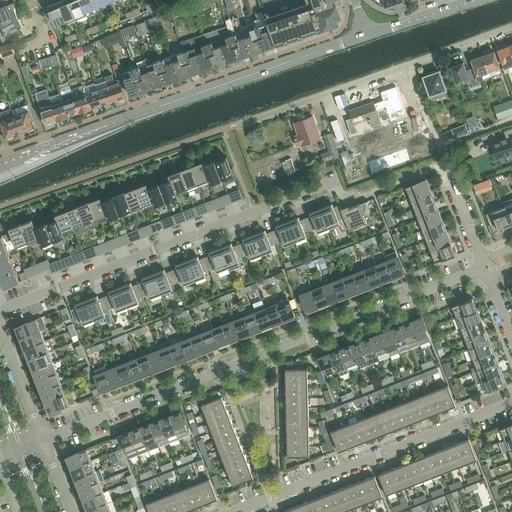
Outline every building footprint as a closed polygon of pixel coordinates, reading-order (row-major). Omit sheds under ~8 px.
[(13,3),(10,4),(8,0),(4,0),(0,2),(0,22),(17,15),(13,3)] [(62,0),(58,2),(66,21),(66,20),(67,24),(77,20),(68,0),(62,0)] [(68,0),(77,20),(87,15),(80,0),(68,0)] [(80,0),(87,15),(87,17),(97,12),(91,0),(80,0)] [(91,0),(97,12),(107,8),(105,4),(103,0),(91,0)] [(196,0),(200,9),(209,6),(206,0),(196,0)] [(311,0),(314,6),(267,22),(275,45),(275,46),(285,42),(284,39),(288,38),(289,41),(299,37),(298,34),(302,33),(303,36),(318,31),(317,28),(321,26),(322,29),(327,27),(328,28),(334,26),(334,25),(339,23),(337,18),(341,17),(341,16),(337,4),(336,3),(335,4),(333,0),(311,0)] [(190,1),(183,4),(185,10),(192,7),(190,1)] [(47,6),(55,25),(66,21),(58,2),(48,6),(47,6)] [(173,8),(168,9),(168,11),(171,19),(176,17),(173,8)] [(157,15),(160,23),(171,19),(168,11),(157,15)] [(21,28),(23,26),(17,15),(0,22),(0,30),(2,35),(0,35),(0,37),(2,42),(23,33),(21,28)] [(262,50),(275,45),(267,22),(265,17),(255,20),(258,26),(255,27),(262,50)] [(148,31),(147,28),(148,28),(145,20),(145,22),(136,25),(139,35),(140,35),(147,32),(148,32),(148,31)] [(251,54),(262,50),(255,27),(253,23),(249,25),(249,27),(242,29),(243,31),(251,54)] [(132,25),(121,29),(123,36),(127,34),(130,33),(136,31),(134,26),(132,25)] [(226,62),(239,58),(228,26),(215,30),(226,62)] [(234,28),(229,30),(239,58),(251,54),(243,31),(236,33),(234,28)] [(120,30),(121,31),(110,35),(112,41),(123,37),(123,36),(121,29),(120,30)] [(215,30),(203,34),(207,44),(215,66),(226,62),(215,30)] [(203,34),(191,38),(197,54),(203,70),(215,66),(207,44),(203,34)] [(191,38),(180,42),(183,52),(191,74),(196,72),(203,70),(197,54),(191,38)] [(0,51),(2,58),(15,52),(11,42),(0,46),(0,51)] [(93,49),(91,43),(82,46),(85,52),(93,49)] [(504,47),(498,50),(505,68),(511,65),(511,52),(509,45),(508,46),(507,45),(504,46),(504,47)] [(74,49),(77,58),(85,55),(82,46),(76,48),(74,49)] [(157,56),(163,54),(161,48),(160,48),(156,49),(155,50),(157,56)] [(484,55),(483,55),(490,76),(497,73),(496,71),(501,69),(494,51),(488,53),(487,53),(485,54),(484,55)] [(191,74),(183,52),(171,56),(179,79),(191,74)] [(471,60),(474,67),(478,80),(479,80),(490,76),(483,55),(481,56),(480,55),(478,56),(477,57),(471,60)] [(167,83),(179,79),(171,56),(164,59),(159,61),(167,83)] [(39,60),(42,70),(51,67),(49,57),(39,60)] [(135,69),(143,91),(155,87),(147,65),(145,59),(136,62),(138,68),(135,69)] [(167,83),(159,61),(147,65),(155,87),(167,83)] [(478,80),(474,67),(466,70),(463,63),(451,67),(456,83),(463,81),(464,84),(469,82),(471,87),(470,88),(471,90),(482,86),(481,84),(479,80),(478,80)] [(128,67),(129,70),(122,72),(123,74),(126,83),(130,95),(143,91),(135,69),(134,65),(128,67)] [(430,95),(432,94),(433,99),(447,95),(445,90),(446,89),(439,71),(438,71),(438,70),(428,73),(428,75),(424,77),(430,95)] [(106,76),(107,80),(106,80),(113,100),(125,96),(119,79),(114,80),(112,74),(106,76)] [(80,76),(69,80),(72,91),(80,112),(91,108),(84,87),(80,76)] [(96,84),(95,83),(102,104),(113,100),(106,80),(96,84)] [(102,104),(95,83),(84,87),(91,108),(102,104)] [(383,100),(375,103),(377,110),(386,107),(388,114),(390,114),(403,109),(404,108),(396,86),(385,90),(381,91),(380,91),(381,92),(381,94),(383,100)] [(47,89),(35,93),(41,109),(46,124),(48,123),(49,124),(51,123),(52,122),(57,120),(52,105),(47,89)] [(72,91),(62,94),(64,101),(63,101),(68,116),(80,112),(72,91)] [(511,113),(511,99),(501,104),(505,116),(511,113)] [(57,120),(68,116),(63,101),(52,105),(57,120)] [(351,117),(346,119),(351,134),(358,132),(355,124),(369,119),(371,127),(382,123),(377,110),(375,103),(374,101),(367,103),(363,104),(349,110),(351,117)] [(494,106),(498,118),(505,116),(501,104),(494,106)] [(20,133),(34,128),(26,105),(12,110),(14,115),(20,133)] [(20,133),(14,115),(0,120),(0,121),(6,138),(20,133)] [(475,115),(466,118),(471,132),(479,129),(475,115)] [(321,138),(313,116),(294,123),(298,134),(294,136),(297,146),(301,144),(302,145),(321,138)] [(337,119),(331,121),(338,141),(345,139),(337,119)] [(468,132),(466,124),(452,129),(455,137),(468,132)] [(506,138),(491,144),(496,159),(506,155),(507,160),(508,160),(511,158),(511,127),(504,131),(506,138)] [(329,151),(321,154),(323,161),(339,156),(338,154),(331,133),(324,136),(329,151)] [(406,149),(368,162),(372,173),(410,160),(406,149)] [(231,168),(227,156),(215,161),(222,178),(224,183),(237,178),(233,167),(231,168)] [(191,166),(198,183),(209,179),(210,183),(211,183),(202,161),(191,166)] [(202,161),(211,183),(222,178),(215,161),(204,165),(203,161),(202,161)] [(191,166),(180,170),(187,188),(190,195),(201,191),(198,183),(191,166)] [(180,170),(169,174),(176,192),(187,188),(180,170)] [(159,183),(166,200),(177,196),(175,192),(170,178),(159,183)] [(426,179),(406,187),(410,198),(430,190),(426,179)] [(142,205),(153,201),(148,187),(146,183),(135,188),(142,205)] [(153,201),(155,205),(166,200),(159,183),(148,187),(153,201)] [(481,183),(473,186),(477,195),(484,192),(481,183)] [(124,192),(131,210),(142,205),(135,188),(124,192)] [(239,190),(234,193),(237,200),(242,198),(239,190)] [(414,209),(434,201),(430,190),(410,198),(414,209)] [(113,196),(120,214),(131,210),(124,192),(113,196)] [(113,196),(102,201),(109,218),(120,214),(113,196)] [(511,198),(501,202),(503,207),(510,225),(511,224),(511,198)] [(102,201),(90,205),(96,219),(106,215),(108,219),(109,218),(102,201)] [(368,201),(349,208),(348,206),(341,209),(349,230),(367,223),(363,214),(365,212),(366,210),(366,208),(367,206),(367,204),(366,202),(368,201)] [(418,219),(439,211),(434,201),(414,209),(418,219)] [(333,207),(332,204),(321,208),(329,228),(340,224),(343,231),(349,229),(349,230),(341,209),(340,205),(333,207)] [(90,205),(79,209),(85,224),(96,219),(90,205)] [(499,230),(505,228),(510,225),(503,207),(492,211),(492,212),(486,214),(493,232),(499,230)] [(310,212),(311,216),(305,218),(310,230),(316,228),(318,233),(329,228),(321,208),(310,212)] [(79,209),(68,214),(74,228),(85,224),(79,209)] [(422,230),(443,222),(439,211),(418,219),(422,230)] [(68,214),(57,218),(62,232),(74,228),(68,214)] [(300,220),(299,217),(287,221),(295,241),(307,237),(305,232),(310,230),(305,218),(300,220)] [(46,222),(46,223),(53,240),(55,246),(66,242),(62,232),(57,218),(46,222)] [(276,225),(278,229),(272,231),(277,243),(282,241),(284,246),(295,241),(287,221),(276,225)] [(427,240),(447,232),(443,222),(422,230),(427,240)] [(33,223),(22,228),(27,241),(39,237),(35,227),(33,223)] [(46,223),(35,227),(39,237),(42,245),(53,240),(46,223)] [(22,228),(10,232),(13,239),(16,246),(27,241),(22,228)] [(266,233),(265,230),(254,234),(262,254),(273,250),(271,246),(277,243),(272,231),(266,233)] [(13,239),(10,232),(4,235),(7,241),(13,239)] [(451,243),(447,232),(427,240),(431,251),(451,243)] [(249,254),(251,259),(262,254),(254,234),(243,239),(244,242),(238,244),(243,257),(249,254)] [(0,236),(0,278),(3,287),(19,281),(17,274),(12,262),(11,259),(9,255),(4,242),(2,236),(0,236)] [(232,243),(220,247),(228,267),(229,270),(246,264),(243,257),(238,244),(233,246),(232,243)] [(435,262),(455,254),(451,243),(431,251),(435,262)] [(210,255),(205,257),(210,270),(214,281),(220,279),(217,272),(228,267),(220,247),(209,252),(210,255)] [(396,252),(385,256),(387,262),(393,278),(405,274),(396,252)] [(199,259),(198,256),(187,260),(195,281),(206,276),(204,272),(210,270),(205,257),(199,259)] [(176,265),(177,268),(171,270),(176,283),(182,281),(184,285),(195,281),(187,260),(176,265)] [(376,265),(374,261),(364,265),(372,287),(383,283),(376,265)] [(393,278),(387,262),(376,266),(376,265),(383,283),(393,278)] [(353,269),(355,274),(362,291),(372,287),(364,265),(353,269)] [(24,269),(25,271),(27,277),(34,274),(31,266),(24,269)] [(165,269),(153,273),(161,294),(172,289),(175,296),(181,294),(176,283),(171,270),(166,272),(165,269)] [(25,271),(19,274),(22,280),(28,278),(27,277),(25,271)] [(142,278),(143,281),(138,283),(143,296),(148,294),(150,298),(161,294),(153,273),(142,278)] [(362,291),(355,274),(344,278),(351,295),(362,291)] [(334,282),(332,278),(321,282),(330,303),(340,299),(334,282)] [(351,295),(344,278),(334,282),(340,299),(351,295)] [(132,286),(131,282),(120,287),(128,307),(139,302),(141,307),(146,305),(143,296),(138,283),(132,286)] [(319,307),(330,303),(321,282),(311,286),(319,307)] [(301,295),(308,312),(319,307),(311,286),(300,290),(301,295)] [(109,291),(110,294),(104,296),(109,309),(115,307),(116,311),(128,307),(120,287),(109,291)] [(97,295),(86,300),(94,320),(105,316),(108,323),(114,321),(109,309),(104,296),(99,299),(97,295)] [(286,296),(275,300),(284,321),(295,317),(286,296)] [(473,298),(452,306),(456,317),(477,309),(473,298)] [(75,322),(81,320),(83,324),(94,320),(86,300),(75,304),(76,307),(70,310),(75,322)] [(275,300),(265,304),(273,326),(284,321),(275,300)] [(262,330),(273,326),(265,304),(254,308),(262,330)] [(254,308),(243,312),(252,334),(262,330),(254,308)] [(461,328),(481,320),(477,309),(456,317),(461,328)] [(243,312),(233,316),(241,338),(252,334),(243,312)] [(224,325),(230,342),(241,338),(233,316),(222,321),(224,325)] [(36,319),(18,326),(23,337),(41,330),(46,328),(42,317),(36,319)] [(160,320),(162,325),(163,327),(171,324),(168,317),(166,318),(160,320)] [(422,318),(411,322),(420,344),(430,340),(428,335),(422,318)] [(465,338),(485,330),(481,320),(461,328),(465,338)] [(411,322),(401,326),(410,348),(420,344),(411,322)] [(212,324),(201,329),(209,350),(220,346),(213,329),(214,329),(212,324)] [(224,325),(214,329),(213,329),(220,346),(230,342),(224,325)] [(401,326),(391,330),(400,352),(410,348),(401,326)] [(199,355),(209,350),(201,329),(190,333),(199,355)] [(27,348),(45,341),(45,340),(41,330),(23,337),(27,348)] [(388,351),(390,356),(400,352),(391,330),(381,334),(388,351)] [(469,349),(489,341),(485,330),(465,338),(469,349)] [(190,333),(180,337),(181,342),(188,359),(199,355),(190,333)] [(388,351),(381,334),(371,338),(380,360),(378,354),(388,351)] [(27,348),(31,358),(49,351),(55,349),(50,338),(45,340),(45,341),(27,348)] [(371,338),(361,342),(370,364),(380,360),(371,338)] [(440,341),(435,343),(437,349),(443,347),(440,341)] [(473,360),(494,352),(489,341),(469,349),(473,360)] [(177,363),(188,359),(181,342),(171,346),(177,363)] [(370,364),(361,342),(351,346),(357,362),(358,362),(360,368),(370,364)] [(167,367),(177,363),(171,346),(160,350),(167,367)] [(347,366),(348,366),(357,362),(351,346),(341,350),(347,366)] [(167,367),(160,350),(149,354),(156,371),(167,367)] [(347,366),(341,350),(331,354),(337,370),(339,376),(350,372),(348,366),(347,366)] [(31,358),(35,369),(53,362),(49,351),(31,358)] [(494,352),(473,360),(476,366),(471,368),(473,372),(477,370),(498,362),(494,352)] [(156,371),(149,354),(139,359),(145,375),(156,371)] [(320,358),(327,374),(337,370),(331,354),(320,358)] [(145,375),(139,359),(128,363),(135,380),(145,375)] [(35,369),(39,380),(57,373),(53,362),(35,369)] [(481,381),(502,373),(498,362),(477,370),(473,372),(472,372),(476,383),(481,381)] [(135,380),(128,363),(118,367),(124,384),(135,380)] [(107,371),(105,366),(94,370),(97,375),(96,375),(102,392),(113,388),(107,371)] [(107,371),(113,388),(124,384),(118,367),(107,371)] [(307,368),(285,369),(286,379),(308,378),(307,368)] [(39,380),(43,390),(61,383),(57,373),(39,380)] [(502,373),(481,381),(482,382),(478,383),(477,385),(480,391),(481,392),(485,391),(486,392),(506,384),(502,373)] [(422,379),(419,374),(413,376),(415,382),(422,379)] [(308,378),(286,379),(286,387),(286,388),(308,388),(308,386),(308,378)] [(66,394),(61,383),(43,390),(47,401),(66,394)] [(457,383),(451,385),(454,392),(459,390),(457,383)] [(447,409),(456,406),(448,385),(439,389),(447,409)] [(308,388),(286,388),(286,398),(308,397),(308,388)] [(438,413),(447,409),(439,389),(430,392),(438,413)] [(66,394),(47,401),(52,412),(70,405),(75,403),(71,392),(66,394)] [(438,413),(430,392),(421,396),(429,416),(438,413)] [(199,400),(202,399),(201,396),(192,400),(194,404),(199,402),(199,400)] [(222,396),(201,404),(205,413),(225,405),(222,396)] [(429,416),(421,396),(412,399),(420,420),(429,416)] [(308,397),(286,398),(286,404),(286,408),(308,407),(308,403),(308,397)] [(420,420),(412,399),(403,403),(411,423),(420,420)] [(411,423),(403,403),(394,406),(402,427),(411,423)] [(225,405),(205,413),(208,421),(208,422),(229,414),(228,413),(225,405)] [(385,410),(393,430),(402,427),(394,406),(385,410)] [(308,407),(286,408),(287,417),(308,417),(308,407)] [(393,430),(385,410),(376,413),(384,434),(393,430)] [(192,411),(187,413),(192,427),(197,425),(192,411)] [(189,428),(187,428),(181,412),(170,416),(179,438),(191,434),(189,428)] [(384,434),(376,413),(367,417),(375,437),(384,434)] [(229,414),(208,422),(212,431),(232,423),(229,414)] [(170,416),(160,420),(169,442),(179,438),(170,416)] [(308,417),(287,417),(287,421),(287,427),(309,427),(309,421),(308,417)] [(375,437),(367,417),(358,420),(366,441),(375,437)] [(159,446),(169,442),(160,420),(150,424),(159,446)] [(366,441),(358,420),(349,424),(357,444),(366,441)] [(232,423),(212,431),(214,437),(215,440),(236,432),(234,429),(232,423)] [(511,423),(500,429),(504,440),(511,436),(511,423)] [(150,424),(140,428),(149,450),(159,446),(150,424)] [(357,444),(349,424),(340,427),(348,448),(357,444)] [(195,435),(200,433),(197,425),(192,427),(195,435)] [(328,432),(325,425),(320,427),(323,434),(328,432)] [(309,427),(287,427),(287,437),(309,436),(309,427)] [(330,431),(338,452),(348,448),(340,427),(330,431)] [(149,450),(140,428),(130,432),(139,454),(149,450)] [(130,432),(120,436),(126,453),(128,458),(139,454),(130,432)] [(236,432),(215,440),(219,450),(239,442),(236,432)] [(309,436),(287,437),(287,439),(287,447),(309,446),(309,438),(309,436)] [(503,453),(509,450),(511,449),(511,436),(504,440),(499,442),(503,453)] [(477,459),(469,440),(469,439),(460,442),(468,463),(477,459)] [(239,442),(219,450),(220,453),(222,459),(243,451),(241,445),(239,442)] [(468,463),(460,442),(451,446),(459,466),(468,463)] [(309,446),(287,447),(287,456),(309,456),(309,446)] [(450,470),(459,466),(451,446),(442,449),(450,470)] [(121,448),(116,450),(118,455),(120,461),(125,459),(121,448)] [(87,449),(69,456),(73,467),(91,460),(87,449)] [(441,473),(450,470),(442,449),(433,453),(441,473)] [(243,451),(222,459),(226,468),(246,460),(243,451)] [(441,473),(433,453),(424,456),(432,477),(441,473)] [(432,477),(424,456),(415,460),(423,480),(432,477)] [(96,470),(91,460),(73,467),(77,478),(96,470)] [(246,460),(226,468),(227,469),(229,477),(250,469),(247,461),(246,460)] [(423,480),(415,460),(406,463),(414,484),(423,480)] [(414,484),(406,463),(397,467),(405,487),(414,484)] [(405,487),(397,467),(388,471),(396,491),(405,487)] [(250,469),(229,477),(233,486),(253,478),(250,469)] [(100,481),(96,470),(77,478),(82,488),(100,481)] [(378,474),(386,495),(396,491),(388,471),(378,474)] [(220,481),(217,474),(212,476),(215,483),(220,481)] [(383,496),(375,476),(365,479),(373,500),(383,496)] [(208,502),(218,499),(210,478),(200,482),(208,502)] [(373,500),(365,479),(356,483),(364,503),(373,500)] [(104,492),(100,481),(82,488),(86,499),(104,492)] [(199,506),(208,502),(200,482),(191,485),(199,506)] [(364,503),(356,483),(347,486),(355,507),(364,503)] [(190,509),(199,506),(191,485),(182,489),(190,509)] [(355,507),(347,486),(338,490),(346,510),(355,507)] [(180,511),(183,511),(190,509),(182,489),(173,492),(180,511)] [(342,511),(346,510),(338,490),(329,493),(336,511),(342,511)] [(108,502),(104,492),(86,499),(90,509),(108,502)] [(170,511),(180,511),(173,492),(164,496),(170,511)] [(336,511),(329,493),(320,497),(326,511),(336,511)] [(170,511),(164,496),(155,500),(160,511),(170,511)] [(326,511),(320,497),(311,500),(315,511),(326,511)] [(438,504),(436,499),(426,503),(428,508),(438,504)] [(160,511),(155,500),(146,503),(149,511),(160,511)] [(315,511),(311,500),(302,504),(305,511),(315,511)] [(90,511),(111,511),(108,502),(90,509),(90,511)]
